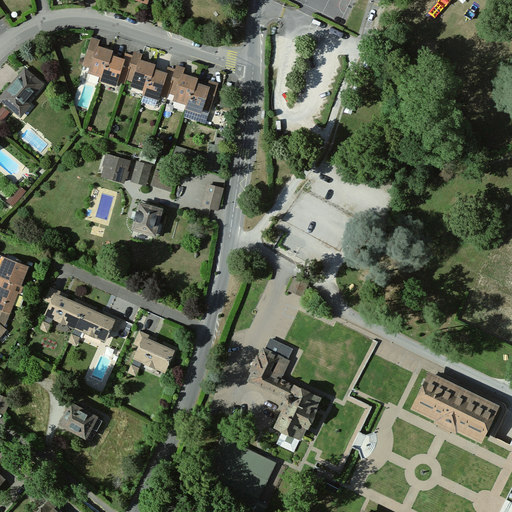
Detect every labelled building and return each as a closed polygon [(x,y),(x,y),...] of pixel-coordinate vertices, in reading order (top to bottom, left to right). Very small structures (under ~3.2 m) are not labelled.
[(89,73),(102,77),(112,50),(99,46),(101,40),(92,37),(83,65),(91,68),(89,73)] [(115,51),(112,50),(102,77),(101,82),(118,87),(119,82),(126,84),(127,80),(131,68),(122,65),(124,59),(113,55),(115,51)] [(126,53),(124,59),(122,65),(131,68),(127,80),(133,82),(132,87),(145,91),(155,64),(142,59),(144,54),(135,51),(134,56),(126,53)] [(158,65),(155,64),(145,91),(144,96),(160,101),(162,96),(168,98),(169,94),(174,82),(165,79),(167,73),(157,69),(158,65)] [(169,67),(167,73),(165,79),(174,82),(169,94),(176,96),(175,101),(188,105),(197,77),(184,73),(186,68),(178,65),(176,70),(169,67)] [(26,68),(0,97),(0,100),(21,118),(32,106),(29,103),(45,84),(26,68)] [(201,79),(197,77),(188,105),(186,110),(203,115),(204,110),(211,112),(220,84),(210,81),(209,86),(200,83),(201,79)] [(10,112),(3,107),(0,110),(0,120),(2,122),(10,112)] [(222,167),(221,146),(211,146),(211,167),(222,167)] [(129,172),(132,161),(106,154),(103,167),(105,167),(102,178),(125,184),(127,178),(129,179),(131,172),(129,172)] [(147,186),(152,165),(137,161),(132,182),(147,186)] [(157,170),(152,186),(172,192),(177,177),(157,170)] [(225,187),(209,183),(203,206),(220,209),(225,187)] [(27,191),(20,186),(7,201),(14,207),(27,191)] [(158,238),(166,210),(141,203),(133,231),(158,238)] [(0,335),(6,328),(4,326),(17,291),(19,292),(22,285),(19,283),(26,263),(1,254),(0,256),(0,335)] [(305,281),(294,276),(289,288),(291,291),(300,295),(305,281)] [(42,313),(74,327),(85,304),(67,296),(67,294),(50,286),(44,299),(47,301),(42,313)] [(102,311),(85,304),(74,327),(104,340),(108,328),(115,331),(121,318),(103,310),(102,311)] [(50,323),(42,320),(38,328),(46,332),(50,323)] [(136,345),(131,356),(163,371),(169,359),(172,361),(178,347),(164,341),(163,343),(156,340),(157,338),(139,330),(133,343),(136,345)] [(79,336),(71,333),(67,341),(75,345),(79,336)] [(292,347),(270,336),(266,347),(288,357),(292,347)] [(288,357),(266,347),(263,345),(259,354),(256,353),(248,369),(251,371),(247,379),(282,395),(284,400),(273,424),(301,437),(307,425),(308,426),(317,406),(316,406),(321,394),(294,381),(293,382),(289,380),(281,376),(290,358),(288,357)] [(139,366),(131,363),(127,371),(136,375),(139,366)] [(500,403),(429,369),(411,406),(482,440),(500,403)] [(10,398),(0,394),(0,411),(4,413),(10,398)] [(71,399),(58,422),(86,438),(99,415),(71,399)] [(347,407),(334,401),(311,447),(325,452),(322,458),(337,466),(365,407),(350,400),(347,407)] [(276,461),(221,435),(204,471),(230,484),(224,496),(252,510),(276,461)] [(40,475),(27,463),(16,476),(28,488),(40,475)] [(161,492),(153,508),(161,511),(170,511),(176,500),(161,492)] [(61,511),(47,498),(38,504),(31,511),(61,511)]
